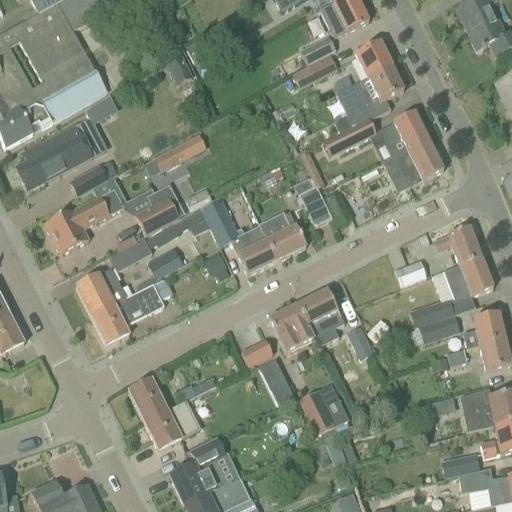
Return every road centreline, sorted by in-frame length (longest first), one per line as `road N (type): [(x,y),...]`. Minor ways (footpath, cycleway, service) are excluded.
road 1 (residential): [(78,400),(484,187)]
road 2 (residential): [(484,187),(394,0)]
road 3 (residential): [(78,400),(0,241)]
